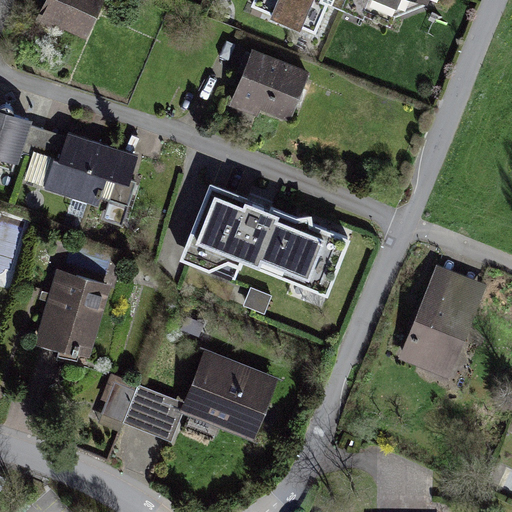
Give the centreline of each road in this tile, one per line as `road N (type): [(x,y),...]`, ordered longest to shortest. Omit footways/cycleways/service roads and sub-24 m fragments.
road 1 (residential): [(406,226),(0,73)]
road 2 (residential): [(264,511),(306,471),(406,226)]
road 3 (residential): [(406,226),(497,0)]
road 4 (residential): [(0,444),(63,466),(146,511)]
